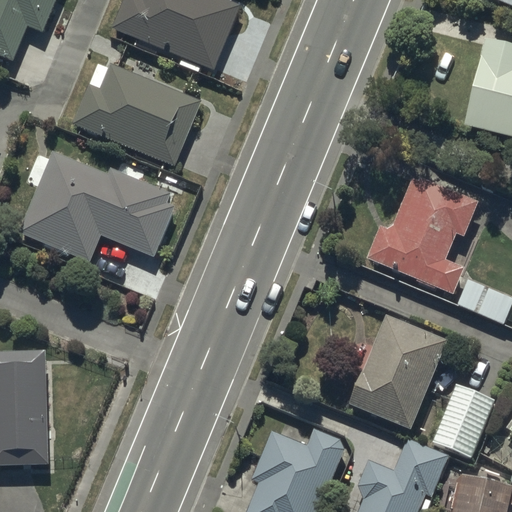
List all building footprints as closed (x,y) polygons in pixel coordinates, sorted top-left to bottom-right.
[(43,42),(60,0),(0,0),(0,63),(14,69),(28,36),(43,42)] [(215,79),(241,14),(205,0),(127,0),(112,38),(182,66),(180,71),(200,79),(202,74),(215,79)] [(511,16),(511,0),(479,0),(478,3),(511,16)] [(511,58),(485,52),(465,135),(511,146),(511,58)] [(174,174),(201,111),(100,69),(74,133),(174,174)] [(52,160),(19,241),(91,270),(102,244),(155,266),(176,215),(168,212),(172,203),(165,200),(167,197),(112,175),(109,183),(87,173),(87,172),(70,165),(69,167),(52,160)] [(388,240),(380,237),(366,270),(453,305),(464,278),(444,270),(455,243),(464,247),(478,213),(413,186),(394,234),(388,240)] [(511,305),(469,287),(458,313),(503,332),(511,312),(511,305)] [(448,353),(385,326),(347,415),(410,441),(448,353)] [(0,475),(48,474),(45,362),(0,362),(0,475)] [(495,406),(457,390),(432,450),(471,466),(495,406)] [(308,454),(270,439),(250,489),(258,492),(250,511),(321,511),(343,458),(340,448),(314,438),(308,454)] [(427,511),(448,466),(407,447),(392,481),(368,470),(357,496),(363,509),(361,511),(427,511)] [(511,511),(511,501),(462,490),(457,511),(511,511)]
